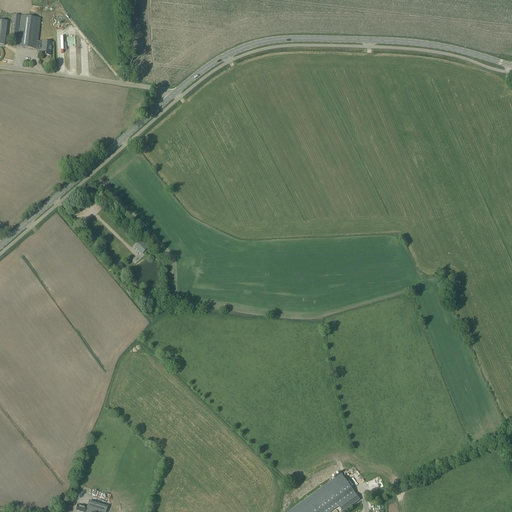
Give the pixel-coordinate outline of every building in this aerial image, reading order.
[(12,15),(10,34),(17,35),(20,16),(12,15)] [(20,16),(17,47),(42,50),(41,55),(50,56),(51,43),(38,42),(41,18),(20,16)] [(137,243),(134,246),(141,254),(145,251),(137,243)] [(352,478),(360,477),(359,472),(361,472),(360,466),(351,467),(352,478)] [(342,474),(290,511),(332,511),(339,507),(342,511),(343,511),(361,500),(357,494),(342,474)] [(369,481),(371,487),(381,482),(378,476),(369,481)]
